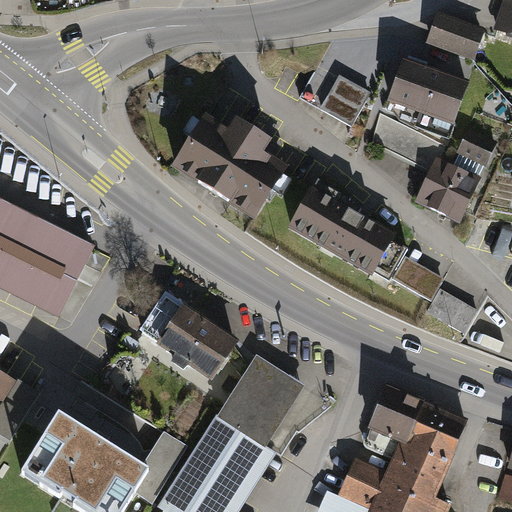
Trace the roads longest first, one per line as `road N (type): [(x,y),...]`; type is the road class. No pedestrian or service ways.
road 1 (tertiary): [(31,104),(213,252),(360,336),(511,395)]
road 2 (residential): [(511,314),(470,267),(258,88),(218,26)]
road 3 (tertiary): [(31,104),(56,73),(123,37),(218,26)]
road 4 (tertiary): [(218,26),(347,0)]
